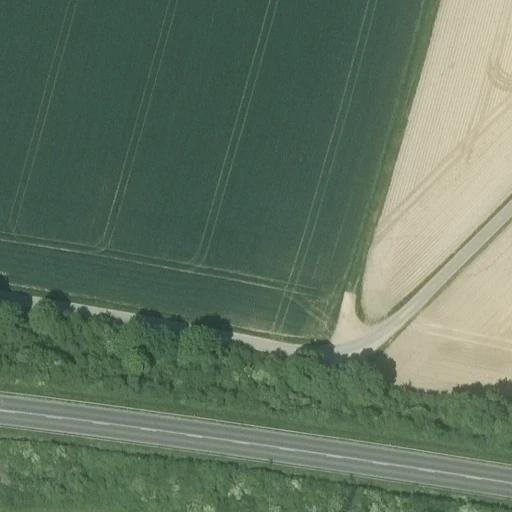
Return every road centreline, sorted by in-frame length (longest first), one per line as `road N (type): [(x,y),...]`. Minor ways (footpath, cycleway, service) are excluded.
road 1 (unclassified): [(0,301),(303,355),(349,354),(395,327),(511,208)]
road 2 (primary): [(511,492),(0,418)]
road 3 (track): [(432,0),(342,309),(349,354)]
